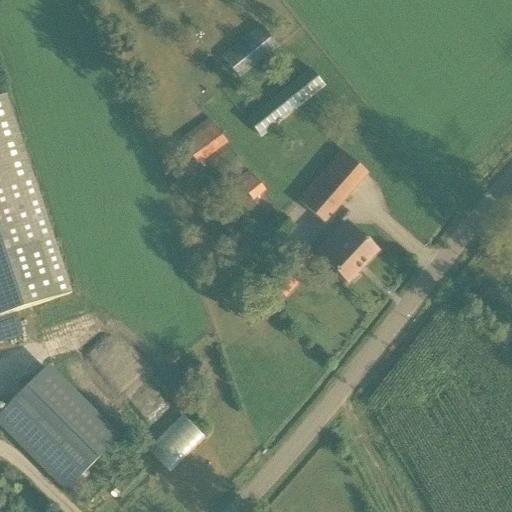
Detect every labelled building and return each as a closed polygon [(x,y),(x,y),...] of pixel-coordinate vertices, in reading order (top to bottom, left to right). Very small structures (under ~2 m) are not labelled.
[(261,25),(222,56),(239,79),(279,47),(261,25)] [(263,138),(324,87),(309,69),(247,120),(263,138)] [(0,316),(71,294),(33,179),(6,96),(0,98),(0,316)] [(212,123),(182,144),(197,166),(227,144),(212,123)] [(367,174),(341,151),(297,201),(324,224),(367,174)] [(266,192),(253,175),(240,185),(253,201),(266,192)] [(273,228),(283,239),(294,228),(283,218),(273,228)] [(377,252),(362,238),(356,233),(345,223),(335,234),(316,255),(332,270),(347,284),(349,282),(353,282),(358,276),(357,273),(377,252)] [(309,275),(291,259),(269,283),(286,299),(309,275)] [(115,442),(44,370),(0,413),(0,424),(66,491),(115,442)] [(169,473),(204,438),(182,416),(147,450),(169,473)]
